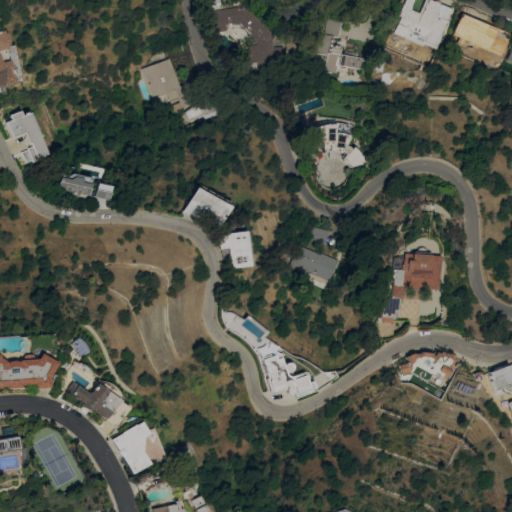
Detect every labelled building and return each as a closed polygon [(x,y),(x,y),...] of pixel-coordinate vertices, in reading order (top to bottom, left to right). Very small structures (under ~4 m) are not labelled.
[(398,15),(403,0),(413,0),(410,9),(418,12),(422,0),(430,0),(433,1),(433,0),(453,9),(434,56),(390,38),(399,15),(398,15)] [(210,11),(242,5),(270,32),(271,40),(272,40),(273,47),(282,46),(283,67),(249,68),(248,45),(256,45),(256,41),(234,21),(225,23),(226,30),(213,32),(210,11)] [(467,15),(488,24),(489,23),(511,33),(502,54),(458,35),(467,15)] [(325,16),(340,19),(336,37),(332,37),(330,46),(340,47),(339,54),(361,57),(359,69),(347,67),(346,72),(336,70),(335,73),(322,70),(324,61),(320,60),(321,54),(312,52),(315,33),(322,34),(325,16)] [(3,86),(3,85),(0,85),(0,30),(2,30),(2,32),(4,32),(6,36),(7,44),(5,44),(6,48),(0,49),(0,61),(8,60),(13,83),(3,86)] [(511,65),(511,43),(503,62),(511,65)] [(141,68),(168,58),(178,87),(182,86),(189,105),(177,113),(167,106),(179,102),(177,96),(168,99),(166,93),(152,98),(141,68)] [(210,93),(218,115),(198,122),(197,117),(188,120),(183,112),(208,94),(210,93)] [(18,110),(20,115),(21,114),(21,113),(25,111),(25,112),(27,112),(44,153),(40,155),(29,162),(28,160),(22,162),(18,152),(24,149),(23,148),(28,146),(27,143),(26,143),(21,132),(10,137),(3,122),(9,119),(7,114),(18,110)] [(318,136),(312,137),(307,129),(309,129),(309,127),(317,124),(323,122),(329,122),(335,121),(340,122),(347,124),(347,125),(349,125),(346,133),(349,135),(346,143),(353,146),(355,149),(359,154),(363,160),(363,161),(348,166),(346,162),(344,160),(342,158),(343,157),(341,156),(344,153),(342,152),(339,151),(337,157),(335,157),(332,157),(329,157),(327,151),(324,152),(318,136)] [(88,188),(86,195),(56,187),(58,174),(66,175),(70,173),(89,177),(87,188),(88,188)] [(95,182),(108,186),(107,192),(108,192),(106,200),(91,196),(95,182)] [(192,186),(227,206),(214,226),(195,215),(193,217),(178,210),(192,186)] [(328,230),(324,245),(304,239),(308,227),(311,228),(312,226),(328,230)] [(247,265),(228,268),(225,247),(222,247),(220,235),(223,234),(222,233),(241,230),(247,265)] [(298,244),(318,253),(318,251),(337,260),(329,280),(289,264),(298,244)] [(422,255),(422,254),(435,255),(433,289),(425,288),(425,290),(419,289),(419,288),(416,288),(416,289),(409,289),(409,287),(399,286),(399,296),(386,296),(387,281),(381,281),(382,268),(394,269),(395,266),(385,266),(386,257),(397,258),(397,253),(407,253),(407,254),(422,255)] [(396,298),(396,311),(392,311),(392,317),(389,317),(389,322),(377,321),(378,310),(381,310),(382,297),(396,298)] [(267,353),(268,355),(271,354),(271,355),(273,351),(279,354),(278,357),(280,364),(281,364),(282,363),(284,362),(286,362),(289,364),(290,366),(289,369),(286,371),(283,372),(285,374),(288,376),(289,376),(290,377),(302,371),(306,383),(311,381),(314,388),(306,390),(307,391),(294,396),(292,390),(290,391),(289,393),(288,393),(286,393),(285,392),(285,390),(286,385),(282,385),(282,387),(270,391),(265,378),(267,378),(259,357),(267,353)] [(425,351),(431,352),(431,354),(432,355),(434,351),(438,353),(438,351),(443,353),(443,352),(446,353),(447,353),(453,356),(453,357),(455,358),(453,363),(454,363),(452,366),(451,365),(446,374),(447,375),(445,379),(438,375),(437,377),(430,374),(425,383),(416,379),(418,375),(410,371),(400,374),(398,364),(404,362),(404,361),(405,360),(404,356),(407,355),(406,353),(412,352),(413,353),(417,353),(425,351)] [(0,358),(4,362),(7,360),(9,360),(13,360),(16,361),(16,359),(20,358),(20,356),(22,354),(28,354),(30,356),(31,357),(35,358),(38,353),(54,362),(47,375),(48,386),(32,388),(32,384),(19,385),(19,387),(6,388),(6,386),(0,386),(0,358)] [(507,365),(508,369),(510,368),(511,365),(511,414),(507,402),(511,399),(511,392),(510,393),(502,389),(501,388),(494,391),(490,381),(491,380),(488,372),(507,365)] [(63,391),(70,382),(84,393),(93,381),(94,381),(96,378),(97,380),(101,380),(105,381),(109,383),(111,385),(114,387),(116,391),(118,394),(118,396),(120,397),(117,401),(126,408),(115,422),(116,423),(113,428),(112,427),(111,428),(89,411),(88,413),(63,391)] [(118,432),(117,431),(130,423),(131,424),(136,421),(142,430),(148,427),(160,457),(145,463),(128,473),(108,438),(118,432)] [(0,437),(1,437),(16,434),(18,449),(0,452),(0,437)] [(148,511),(147,508),(169,503),(168,500),(172,500),(173,502),(174,505),(175,508),(177,508),(177,511),(191,511),(190,509),(191,509),(187,502),(186,500),(195,495),(197,500),(204,511),(148,511)]
